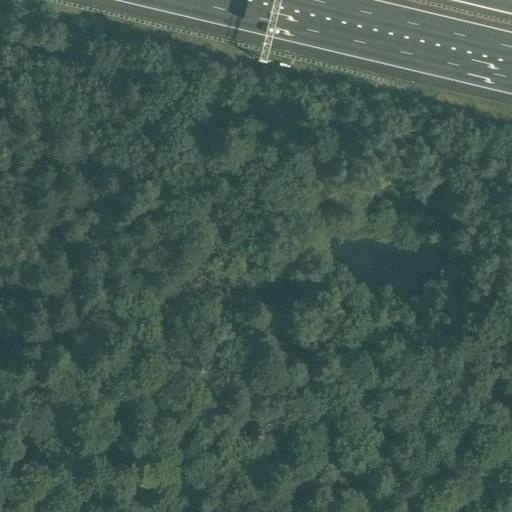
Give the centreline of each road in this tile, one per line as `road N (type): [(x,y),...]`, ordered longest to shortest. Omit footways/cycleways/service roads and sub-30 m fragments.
road 1 (track): [(0,348),(154,305),(242,299),(290,326),(329,411)]
road 2 (track): [(0,87),(14,89),(235,269),(242,299)]
road 3 (motorway): [(236,0),(511,65)]
